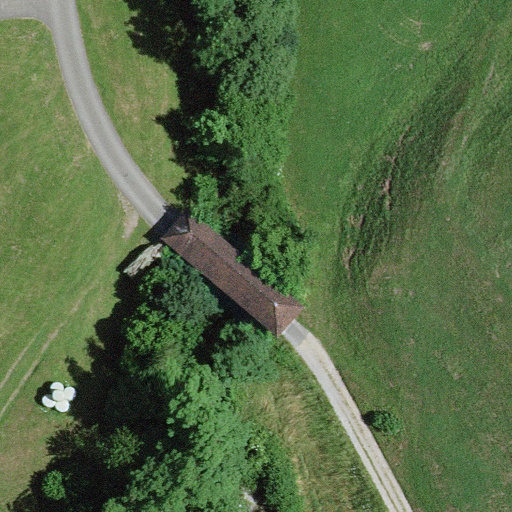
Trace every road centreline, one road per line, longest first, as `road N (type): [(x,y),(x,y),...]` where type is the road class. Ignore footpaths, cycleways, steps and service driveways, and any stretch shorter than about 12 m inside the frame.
road 1 (track): [(174,233),(135,193),(102,135),(74,74),(62,0)]
road 2 (track): [(399,511),(311,355),(287,330)]
